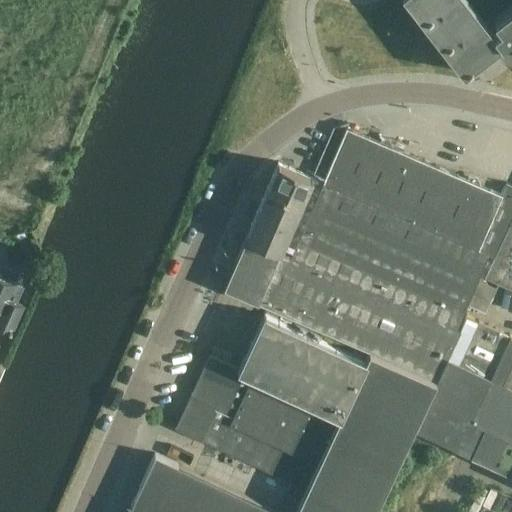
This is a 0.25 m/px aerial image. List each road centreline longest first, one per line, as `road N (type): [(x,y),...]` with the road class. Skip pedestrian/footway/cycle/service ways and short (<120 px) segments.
road 1 (unclassified): [(89,511),(236,174),(274,137),(323,107)]
road 2 (residential): [(511,111),(431,93),(323,107)]
